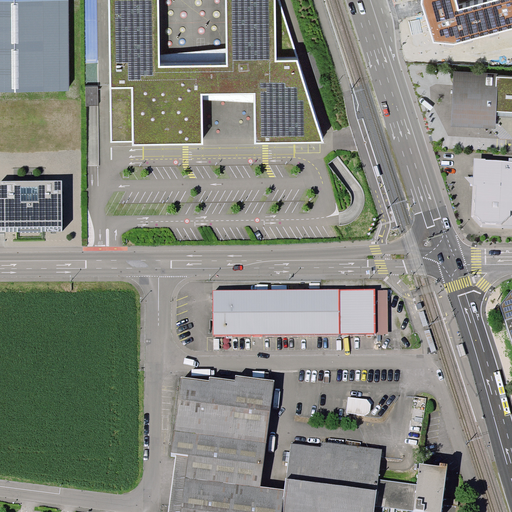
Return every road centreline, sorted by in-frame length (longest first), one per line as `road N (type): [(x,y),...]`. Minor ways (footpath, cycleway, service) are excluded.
road 1 (unclassified): [(0,490),(137,502),(151,488),(155,357)]
road 2 (tertiary): [(161,262),(448,262)]
road 3 (unclassified): [(155,357),(403,362),(432,372)]
road 4 (primary): [(448,262),(362,0)]
road 5 (tertiary): [(0,263),(161,262)]
road 6 (primary): [(511,458),(468,323)]
